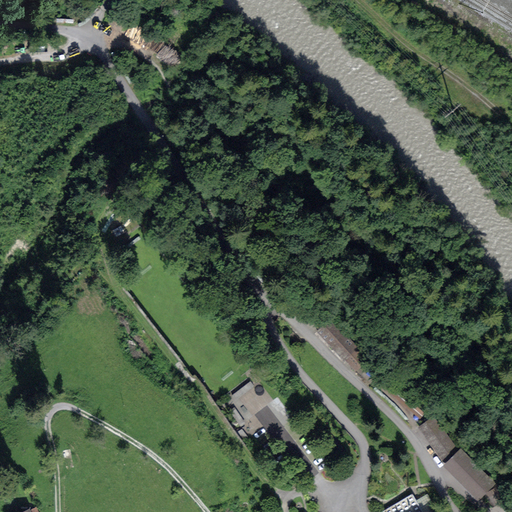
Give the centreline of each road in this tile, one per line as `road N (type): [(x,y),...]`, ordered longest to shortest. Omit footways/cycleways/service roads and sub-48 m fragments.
road 1 (unclassified): [(459,511),(406,428),(227,247),(146,122)]
road 2 (track): [(163,82),(224,150),(305,193),(511,380)]
road 3 (track): [(58,511),(47,420),(64,406),(151,453),(206,511)]
road 4 (track): [(109,270),(258,474),(288,498)]
road 5 (unclassified): [(0,25),(79,36),(146,122)]
